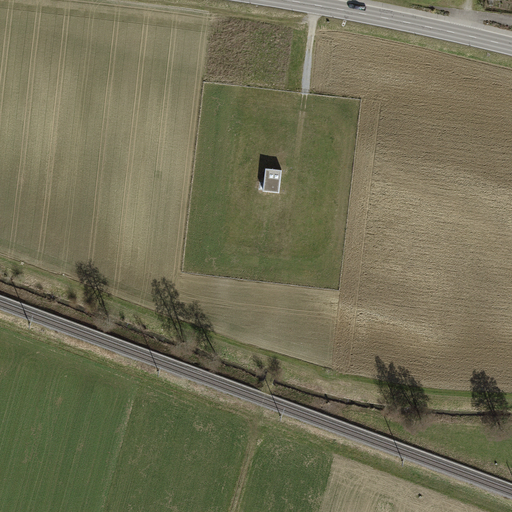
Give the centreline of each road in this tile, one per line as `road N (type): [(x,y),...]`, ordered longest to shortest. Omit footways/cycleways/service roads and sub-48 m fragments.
road 1 (track): [(317,0),(304,104),(335,113),(351,137),(337,248),(314,270),(226,260),(218,334),(416,383),(511,389)]
road 2 (track): [(495,511),(0,319)]
road 3 (primary): [(283,0),(511,47)]
